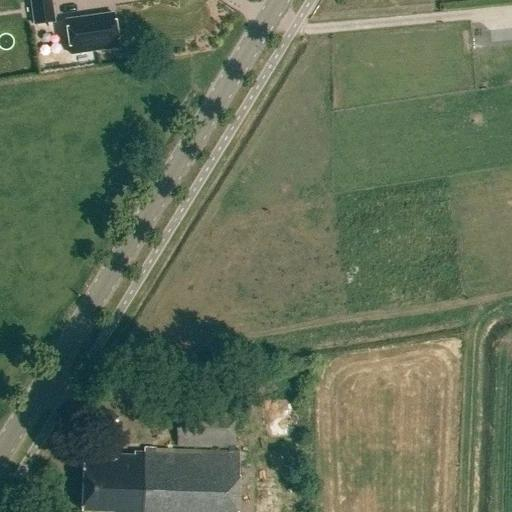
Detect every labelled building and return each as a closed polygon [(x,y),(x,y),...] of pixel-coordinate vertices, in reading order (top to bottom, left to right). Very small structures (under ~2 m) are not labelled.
[(54,23),(50,0),(30,0),(34,26),(54,23)] [(201,36),(217,10),(200,0),(147,0),(144,7),(180,28),(182,25),(201,36)] [(66,21),(71,56),(118,49),(113,15),(66,21)] [(235,449),(236,413),(177,411),(175,447),(235,449)] [(237,511),(239,454),(145,452),(145,456),(134,455),(133,458),(113,458),(113,465),(83,464),(82,511),(83,511),(237,511)]
